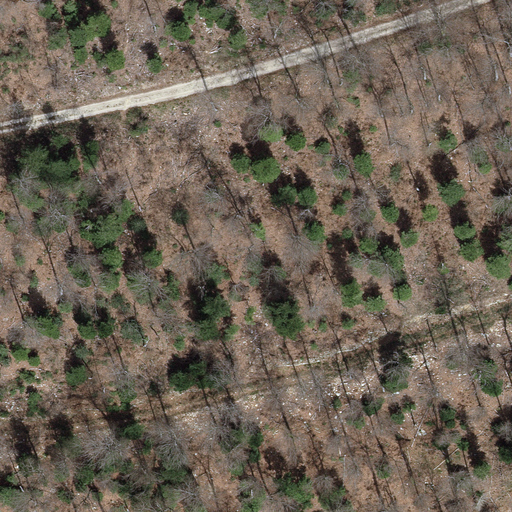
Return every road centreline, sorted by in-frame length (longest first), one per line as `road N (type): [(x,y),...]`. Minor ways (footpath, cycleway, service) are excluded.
road 1 (track): [(0,435),(175,407),(511,302)]
road 2 (track): [(0,128),(280,65),(468,0)]
